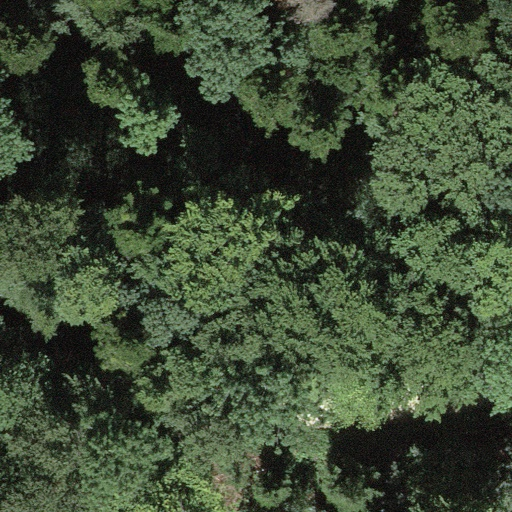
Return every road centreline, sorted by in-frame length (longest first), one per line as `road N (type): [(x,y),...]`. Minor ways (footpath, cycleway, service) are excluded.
road 1 (track): [(511,381),(209,433),(75,511)]
road 2 (track): [(0,181),(209,433)]
